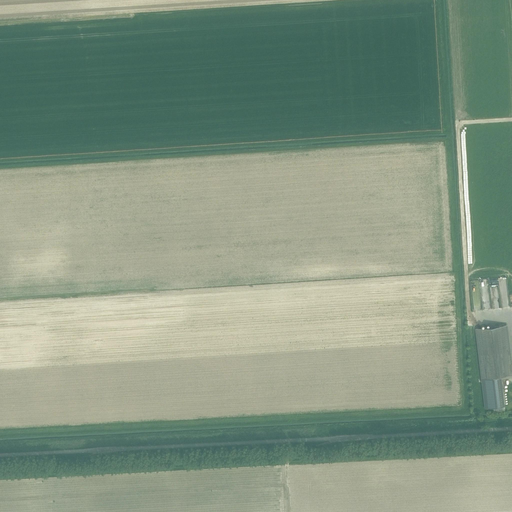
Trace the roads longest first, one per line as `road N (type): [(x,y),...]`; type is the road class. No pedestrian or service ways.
road 1 (unclassified): [(0,454),(511,429)]
road 2 (track): [(470,318),(456,123),(511,119)]
